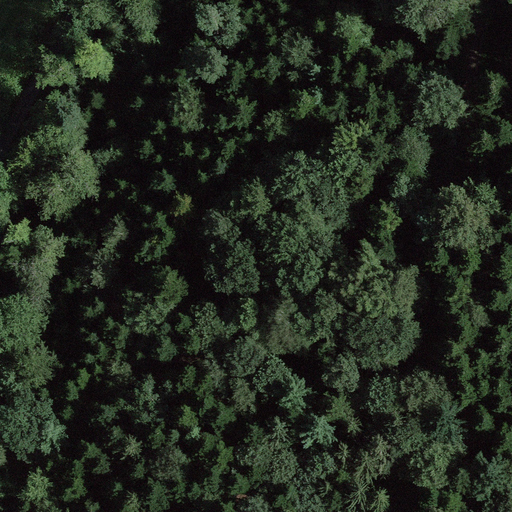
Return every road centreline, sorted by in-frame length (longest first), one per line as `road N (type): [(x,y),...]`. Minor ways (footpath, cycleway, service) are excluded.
road 1 (track): [(511,482),(463,429),(417,351),(412,257),(454,136),(484,0)]
road 2 (track): [(0,149),(81,0)]
